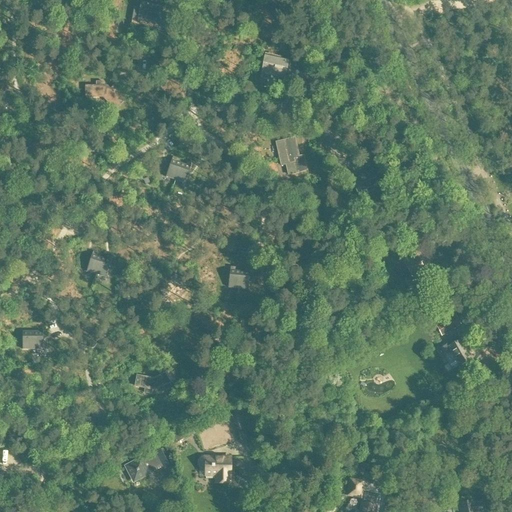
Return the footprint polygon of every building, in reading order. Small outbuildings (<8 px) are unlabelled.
[(148,22),(151,5),(141,3),(138,21),(148,22)] [(151,5),(148,22),(158,24),(160,7),(151,5)] [(264,56),(261,71),(275,74),(275,77),(285,79),(289,62),(264,56)] [(103,97),(107,86),(104,86),(104,82),(97,82),(97,86),(92,86),(92,97),(103,97)] [(107,86),(103,97),(112,106),(119,98),(116,94),(119,91),(114,86),(110,89),(108,86),(107,86)] [(289,164),(294,163),(293,158),(299,157),(295,138),(284,141),(289,160),(289,164)] [(293,158),(294,163),(297,174),(308,172),(304,156),(299,157),(293,158)] [(176,180),(182,164),(176,162),(177,160),(173,158),(167,177),(176,180)] [(182,164),(176,180),(185,183),(192,165),(187,163),(186,165),(182,164)] [(399,173),(378,183),(386,200),(407,190),(399,173)] [(96,274),(101,257),(97,256),(98,254),(93,252),(87,271),(96,274)] [(416,255),(404,262),(414,279),(427,272),(416,255)] [(101,257),(96,274),(106,277),(112,258),(107,256),(106,259),(101,257)] [(239,289),(241,271),(235,271),(235,268),(231,268),(229,287),(239,289)] [(241,271),(239,289),(248,290),(251,269),(245,269),(245,272),(241,271)] [(441,337),(460,326),(455,316),(449,319),(447,315),(434,322),(436,326),(435,326),(441,337)] [(23,349),(32,349),(32,332),(23,332),(23,349)] [(32,332),(32,349),(43,349),(43,332),(32,332)] [(459,366),(471,360),(465,349),(467,348),(463,340),(449,347),(459,366)] [(154,379),(157,391),(160,389),(162,393),(169,389),(167,385),(175,380),(170,371),(155,379),(154,379)] [(154,391),(157,391),(154,379),(136,376),(134,386),(141,388),(145,389),(144,393),(153,395),(154,391)] [(230,410),(240,445),(249,442),(239,408),(230,410)] [(289,408),(268,418),(272,428),(294,418),(289,408)] [(153,452),(125,466),(135,484),(152,475),(150,472),(161,467),(153,452)] [(204,469),(204,476),(206,476),(206,479),(216,480),(216,484),(233,484),(233,459),(204,459),(203,459),(202,460),(201,460),(200,461),(200,462),(200,463),(200,465),(200,466),(200,467),(201,468),(202,468),(203,469),(204,469)] [(361,500),(363,482),(348,480),(345,498),(361,500)] [(380,497),(375,496),(364,494),(361,511),(376,511),(377,506),(379,506),(380,497)] [(470,501),(460,503),(461,511),(478,511),(486,511),(484,501),(471,504),(470,501)]
